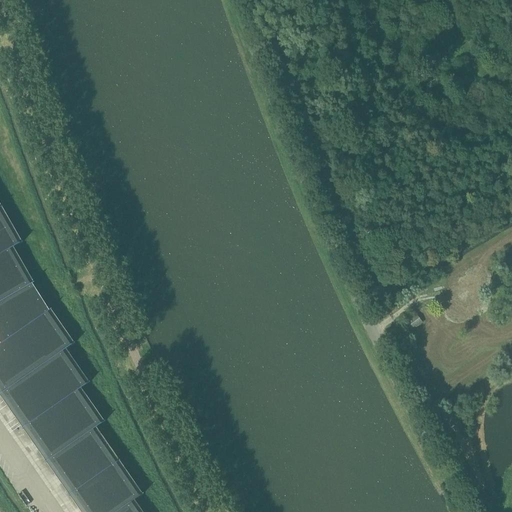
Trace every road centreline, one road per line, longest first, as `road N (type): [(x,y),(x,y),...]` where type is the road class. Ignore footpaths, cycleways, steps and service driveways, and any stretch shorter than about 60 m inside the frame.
road 1 (unclassified): [(467,511),(318,211),(239,0)]
road 2 (unclassified): [(1,0),(71,206),(210,511)]
